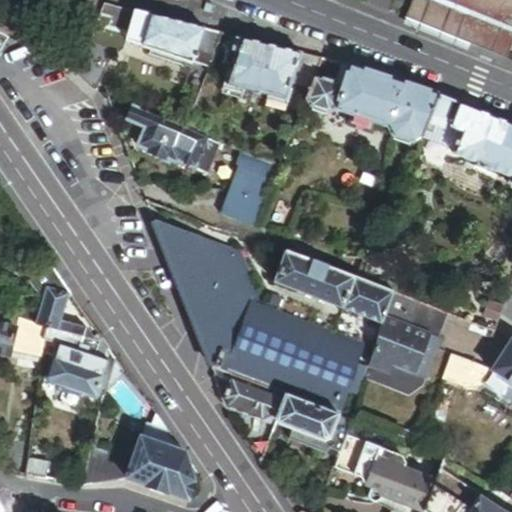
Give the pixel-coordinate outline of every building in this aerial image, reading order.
[(511,0),(417,0),(409,20),(510,62),(511,57),(511,0)] [(134,15),(104,7),(100,17),(110,20),(107,30),(127,35),(134,15)] [(145,18),(134,15),(127,35),(124,45),(141,51),(147,31),(142,29),(145,18)] [(190,68),(202,32),(145,18),(142,29),(147,31),(141,51),(190,68)] [(300,56),(235,40),(231,54),(236,55),(229,78),(230,78),(227,86),(227,88),(229,88),(238,91),(271,100),(281,102),(284,103),(284,101),(287,92),(288,93),(290,85),(300,56)] [(106,50),(89,42),(75,75),(89,89),(106,50)] [(321,61),(300,56),(290,85),(310,91),(321,61)] [(340,66),(321,61),(310,91),(307,99),(313,109),(330,115),(334,112),(352,117),(374,124),(390,129),(389,127),(403,87),(340,66)] [(230,78),(229,78),(222,75),(215,94),(235,101),(238,91),(229,88),(227,88),(227,86),(230,78)] [(437,98),(403,87),(389,127),(390,129),(392,135),(413,142),(420,138),(422,139),(427,124),(437,98)] [(296,95),(288,93),(287,92),(284,101),(284,103),(281,102),(271,100),(268,110),(289,115),(296,95)] [(438,98),(437,98),(427,124),(443,130),(453,104),(438,98)] [(511,128),(459,106),(450,129),(462,134),(453,157),(476,166),(475,168),(489,173),(490,171),(511,181),(509,187),(511,187),(511,128)] [(221,142),(210,138),(208,142),(134,112),(129,123),(147,132),(140,149),(164,159),(172,163),(179,166),(180,163),(208,175),(221,142)] [(186,127),(188,121),(178,116),(175,122),(186,127)] [(374,124),(352,117),(348,128),(370,135),(374,124)] [(280,167),(243,151),(237,167),(239,168),(228,197),(263,209),(280,167)] [(255,229),(263,209),(228,197),(221,216),(255,229)] [(286,398),(335,417),(344,393),(355,366),(362,347),(263,310),(240,255),(153,223),(211,370),(232,378),(286,398)] [(371,287),(355,281),(285,255),(273,286),(343,312),(350,293),(367,299),(371,287)] [(29,283),(44,302),(48,290),(70,297),(71,294),(52,266),(29,283)] [(383,317),(387,308),(392,295),(371,287),(367,299),(350,293),(343,312),(380,325),(383,317)] [(41,311),(36,325),(49,329),(59,332),(61,324),(70,297),(48,290),(44,302),(41,311)] [(427,324),(432,310),(392,295),(387,308),(427,324)] [(497,323),(502,310),(486,304),(481,317),(497,323)] [(20,320),(36,325),(41,311),(24,306),(20,320)] [(448,316),(432,310),(427,324),(387,308),(383,317),(431,336),(431,337),(439,340),(448,316)] [(20,320),(0,313),(0,354),(11,357),(16,336),(20,321),(20,320)] [(431,336),(383,317),(380,325),(374,349),(367,368),(391,377),(394,369),(425,382),(438,350),(428,346),(431,337),(431,336)] [(61,324),(59,332),(83,339),(105,344),(99,335),(93,339),(89,332),(61,324)] [(59,332),(49,329),(46,341),(48,342),(60,346),(87,355),(89,349),(81,347),(83,339),(59,332)] [(428,346),(438,350),(441,341),(439,340),(431,337),(428,346)] [(511,374),(511,341),(490,373),(506,384),(511,374)] [(60,346),(48,342),(47,349),(58,353),(60,346)] [(109,363),(87,355),(60,346),(58,353),(50,378),(48,378),(47,381),(48,381),(51,384),(50,385),(52,386),(53,385),(65,389),(65,390),(80,395),(80,394),(92,398),(92,399),(95,400),(96,399),(98,397),(99,398),(100,395),(99,395),(109,363)] [(125,375),(116,360),(106,399),(119,403),(125,375)] [(355,366),(344,393),(355,397),(365,370),(355,366)] [(221,405),(232,378),(211,370),(221,405)] [(150,407),(125,375),(119,403),(136,420),(150,407)] [(269,420),(276,423),(286,398),(232,378),(221,405),(223,409),(262,425),(269,420)] [(75,409),(80,395),(65,390),(60,404),(75,409)] [(350,422),(335,417),(286,398),(276,423),(278,426),(294,433),(323,444),(328,442),(340,446),(341,447),(344,438),(350,422)] [(184,457),(169,435),(147,428),(142,443),(184,457)] [(323,444),(294,433),(290,444),(322,457),(328,442),(323,444)] [(29,454),(30,446),(12,438),(2,467),(25,476),(29,454)] [(401,459),(344,438),(341,447),(333,468),(361,479),(365,487),(377,492),(382,499),(418,511),(424,511),(432,491),(436,482),(403,469),(404,465),(401,459)] [(334,462),(340,446),(328,442),(322,457),(334,462)] [(192,485),(184,457),(142,443),(128,483),(187,502),(192,485)] [(111,455),(93,450),(83,487),(105,484),(111,455)] [(49,458),(29,454),(25,476),(45,480),(49,458)] [(469,511),(479,498),(483,492),(442,465),(436,482),(432,491),(463,511),(469,511)] [(502,496),(487,485),(483,492),(479,498),(494,508),(502,496)] [(463,511),(432,491),(424,511),(463,511)] [(500,511),(494,508),(479,498),(469,511),(500,511)]
